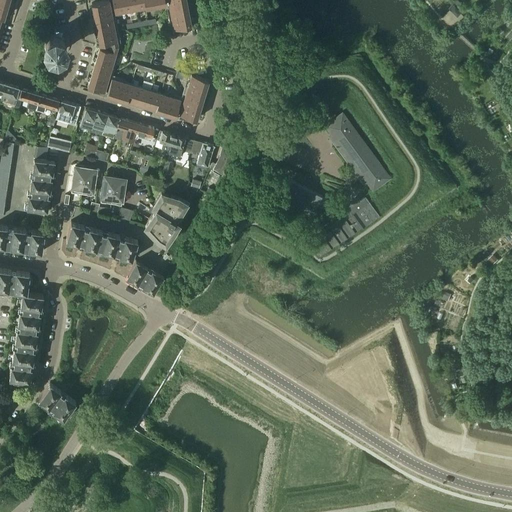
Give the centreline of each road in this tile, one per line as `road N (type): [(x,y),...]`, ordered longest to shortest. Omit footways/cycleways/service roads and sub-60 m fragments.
road 1 (tertiary): [(511,491),(433,469),(177,321)]
road 2 (unclassified): [(19,511),(159,315)]
road 3 (residential): [(149,214),(133,203),(129,172),(66,159),(50,267)]
road 4 (residential): [(50,267),(59,318),(48,372),(19,407),(0,395)]
road 5 (residential): [(206,137),(219,89),(206,36),(173,43),(165,67)]
road 6 (residential): [(206,137),(62,89)]
road 7 (track): [(511,284),(486,338),(490,403)]
road 8 (residential): [(50,267),(97,278),(159,315)]
